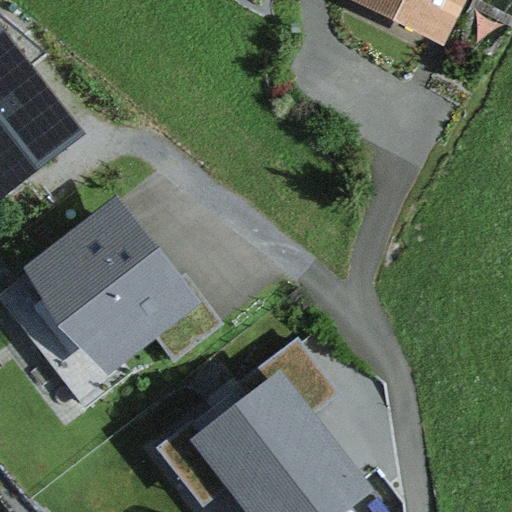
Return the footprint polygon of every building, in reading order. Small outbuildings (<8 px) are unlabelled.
[(378,0),(427,23),(438,0),(378,0)] [(0,191),(72,135),(0,42),(0,191)] [(129,370),(113,349),(176,301),(112,219),(44,271),(56,286),(53,289),(16,317),(28,332),(84,405),(129,370)] [(16,317),(53,289),(22,249),(5,262),(0,255),(0,229),(4,226),(0,221),(0,353),(28,332),(16,317)] [(260,511),(321,511),(354,487),(300,419),(338,390),(299,340),(241,386),(161,447),(204,501),(234,478),(260,511)]
